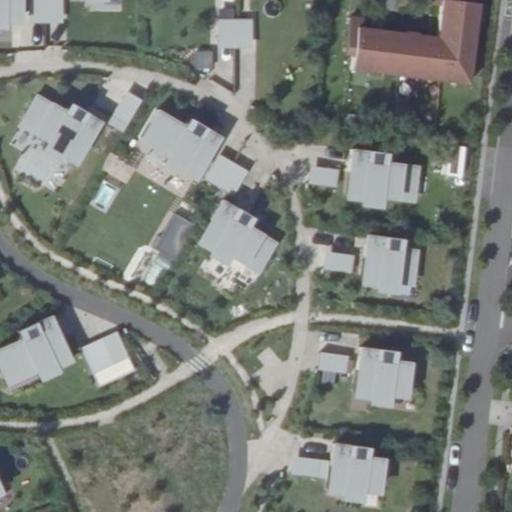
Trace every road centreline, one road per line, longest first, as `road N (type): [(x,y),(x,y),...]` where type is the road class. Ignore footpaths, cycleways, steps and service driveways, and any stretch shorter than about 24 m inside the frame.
road 1 (residential): [(0,75),(33,67),(139,70),(218,94),(278,153),(305,256),(298,358),(264,453),(239,479)]
road 2 (residential): [(0,220),(34,274),(153,323),(199,364),(228,397),(239,479)]
road 3 (residential): [(489,325),(467,511)]
road 4 (residential): [(511,152),(489,325)]
